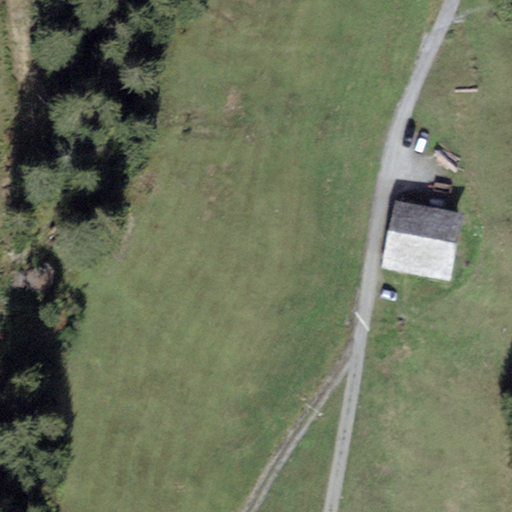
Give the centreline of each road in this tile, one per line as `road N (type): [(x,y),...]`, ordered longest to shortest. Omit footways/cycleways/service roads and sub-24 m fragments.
road 1 (track): [(452,0),(383,187),(361,349)]
road 2 (track): [(361,349),(248,511)]
road 3 (track): [(361,349),(335,511)]
